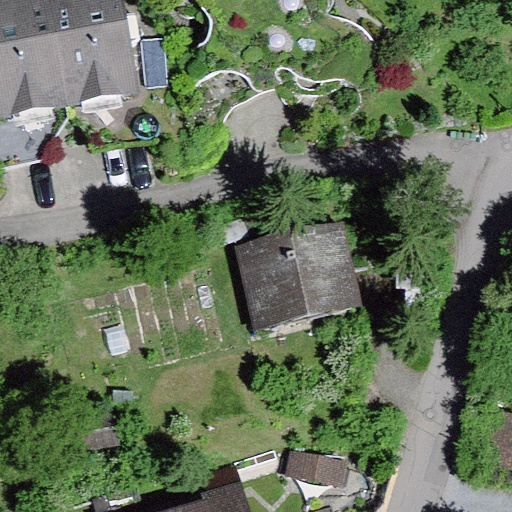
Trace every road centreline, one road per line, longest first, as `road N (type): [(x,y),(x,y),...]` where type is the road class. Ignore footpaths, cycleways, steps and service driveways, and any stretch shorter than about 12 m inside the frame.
road 1 (residential): [(0,226),(511,150)]
road 2 (residential): [(409,511),(511,153)]
